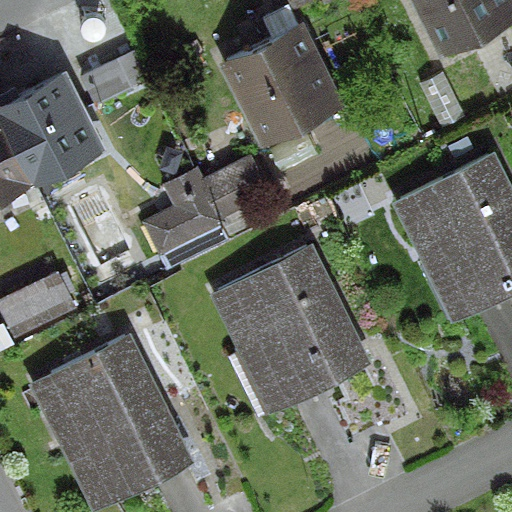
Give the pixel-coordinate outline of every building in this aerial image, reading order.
[(414,0),(439,48),(511,12),(504,0),(414,0)] [(260,138),(332,102),(293,23),(221,59),(260,138)] [(128,101),(160,82),(138,44),(106,63),(128,101)] [(56,75),(0,102),(0,126),(26,177),(91,145),(56,75)] [(0,126),(0,190),(26,177),(0,126)] [(417,260),(445,316),(511,282),(511,212),(510,209),(505,211),(498,198),(504,195),(483,154),(395,198),(424,257),(417,260)] [(245,157),(196,181),(213,216),(262,191),(245,157)] [(174,206),(165,210),(178,237),(215,218),(196,181),(190,169),(162,183),(174,206)] [(316,290),(321,287),(301,246),(212,289),(242,349),(228,356),(255,411),(358,360),(328,300),(323,303),(316,290)] [(52,272),(0,296),(0,313),(11,335),(69,307),(52,272)] [(71,422),(56,429),(93,503),(180,458),(161,420),(153,424),(146,410),(154,406),(118,335),(45,372),(71,422)]
